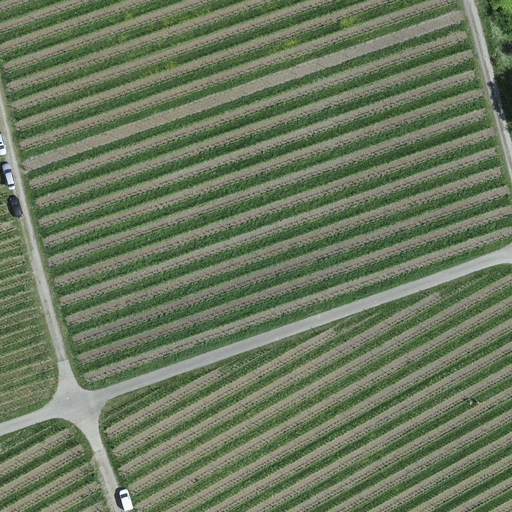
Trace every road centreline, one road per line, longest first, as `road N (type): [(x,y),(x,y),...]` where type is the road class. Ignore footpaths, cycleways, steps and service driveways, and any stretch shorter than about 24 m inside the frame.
road 1 (track): [(0,427),(511,253)]
road 2 (track): [(120,511),(74,401),(0,87)]
road 3 (track): [(511,155),(470,0)]
